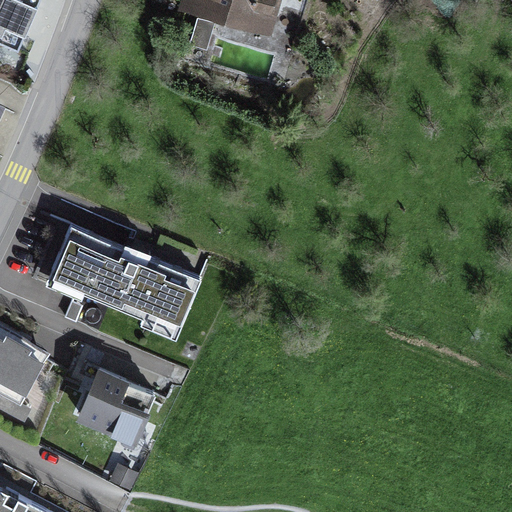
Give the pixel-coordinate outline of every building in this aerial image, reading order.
[(41,0),(0,0),(0,41),(21,50),(41,0)] [(279,0),(182,0),(178,16),(268,41),(279,0)] [(200,273),(71,222),(46,284),(175,336),(200,273)] [(42,348),(0,325),(0,393),(22,405),(51,353),(42,348)] [(155,389),(98,365),(77,416),(134,440),(155,389)] [(46,511),(0,488),(0,511),(46,511)]
